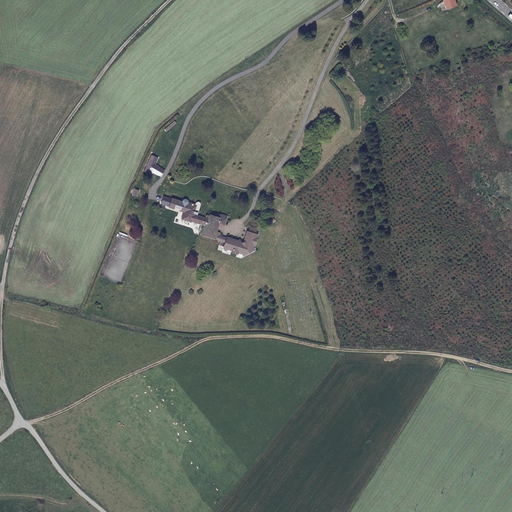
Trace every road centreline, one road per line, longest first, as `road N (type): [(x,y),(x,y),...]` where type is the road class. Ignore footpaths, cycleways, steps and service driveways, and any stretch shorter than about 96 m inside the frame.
road 1 (track): [(18,419),(53,414),(208,339),(262,336),(346,352),(437,354),(511,373)]
road 2 (track): [(1,291),(21,211),(46,157),(118,54),(170,0)]
road 3 (track): [(389,0),(402,57),(437,130),(511,256)]
road 4 (track): [(1,297),(208,339)]
road 5 (unclassified): [(103,511),(61,478),(18,419)]
